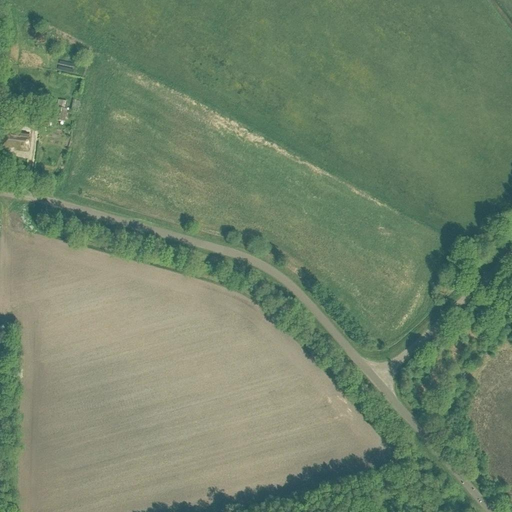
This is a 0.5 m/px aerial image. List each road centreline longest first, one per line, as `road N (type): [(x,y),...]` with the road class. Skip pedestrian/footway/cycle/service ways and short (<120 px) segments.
road 1 (unclassified): [(377,382),(285,279),(259,263),(0,191)]
road 2 (unclassified): [(377,382),(511,256)]
road 3 (unclassified): [(493,511),(377,382)]
